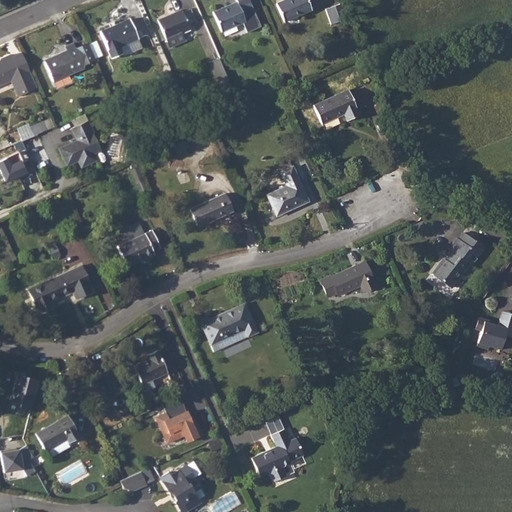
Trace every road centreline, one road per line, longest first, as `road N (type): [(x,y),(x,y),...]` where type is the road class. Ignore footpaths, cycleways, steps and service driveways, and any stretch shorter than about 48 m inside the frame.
road 1 (residential): [(0,338),(59,351),(94,340),(167,289),(213,270),(338,243),(401,214)]
road 2 (residential): [(0,500),(128,511)]
